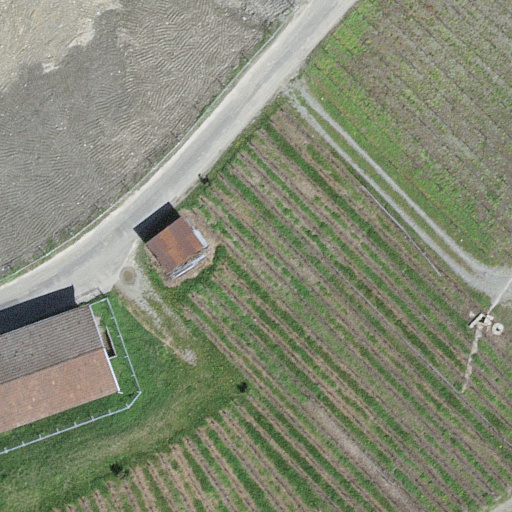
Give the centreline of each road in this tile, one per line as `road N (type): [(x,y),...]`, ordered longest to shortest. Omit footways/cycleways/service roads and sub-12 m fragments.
road 1 (unclassified): [(0,306),(116,238),(335,0)]
road 2 (track): [(103,249),(176,336),(186,384),(168,422),(114,459),(0,500)]
road 3 (track): [(271,71),(507,314),(511,308)]
